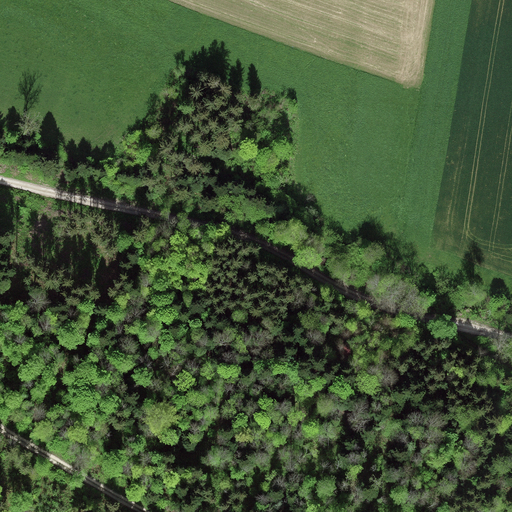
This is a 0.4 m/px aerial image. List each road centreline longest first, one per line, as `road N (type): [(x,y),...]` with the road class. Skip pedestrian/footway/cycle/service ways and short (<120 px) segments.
road 1 (track): [(511,337),(352,296),(247,238),(0,178)]
road 2 (track): [(0,426),(144,511)]
